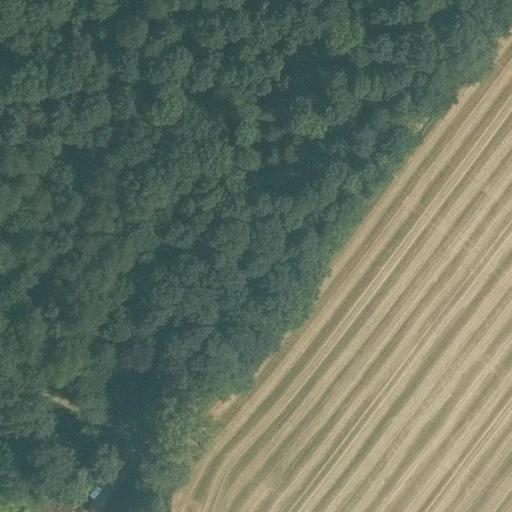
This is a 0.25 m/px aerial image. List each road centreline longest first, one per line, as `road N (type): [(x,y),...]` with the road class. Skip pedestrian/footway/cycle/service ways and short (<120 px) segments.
road 1 (track): [(511,26),(259,357),(146,482)]
road 2 (track): [(146,482),(0,391)]
